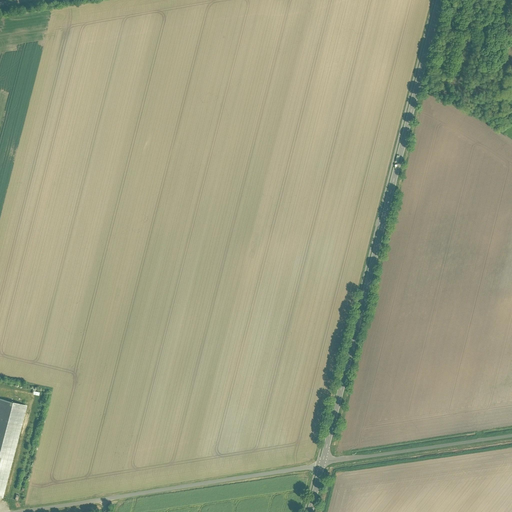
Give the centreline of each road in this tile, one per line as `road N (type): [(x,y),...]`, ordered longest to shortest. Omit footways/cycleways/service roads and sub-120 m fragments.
road 1 (tertiary): [(321,463),(437,0)]
road 2 (residential): [(321,463),(13,511)]
road 3 (residential): [(511,433),(321,463)]
